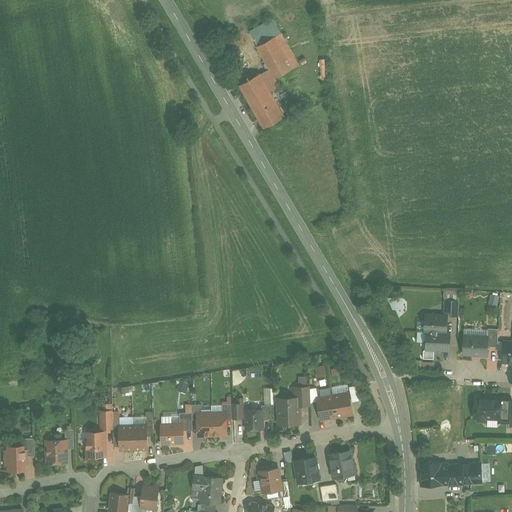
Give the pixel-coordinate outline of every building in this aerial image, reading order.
[(273,19),(250,32),(258,46),(281,33),(273,19)] [(258,46),(257,46),(269,69),(275,78),(299,65),(281,33),(258,46)] [(269,69),(261,74),(271,91),(277,88),(275,85),(278,83),(275,78),(269,69)] [(261,74),(260,73),(239,85),(264,128),(285,116),(271,91),(261,74)] [(498,304),(499,294),(492,293),(490,303),(498,304)] [(405,308),(405,296),(391,297),(392,309),(405,308)] [(460,300),(445,299),(444,313),(450,313),(450,316),(459,316),(460,300)] [(447,315),(426,314),(425,331),(450,333),(450,332),(447,332),(447,315)] [(498,329),(488,328),(487,337),(488,337),(488,346),(497,347),(498,329)] [(450,333),(425,331),(425,332),(427,332),(426,339),(424,342),(423,346),(426,349),(449,350),(450,333)] [(487,337),(464,336),(463,354),(487,355),(488,346),(488,337),(487,337)] [(511,341),(508,341),(507,350),(503,350),(503,362),(511,362),(511,341)] [(325,366),(314,368),(315,377),(326,375),(325,366)] [(189,384),(180,381),(177,390),(186,393),(189,384)] [(310,387),(290,387),(291,394),(295,394),(295,398),(298,398),(299,405),(311,405),(310,387)] [(349,393),(333,396),(337,416),(352,414),(349,393)] [(333,396),(317,398),(321,419),(337,416),(333,396)] [(243,398),(237,398),(237,403),(231,403),(232,418),(244,418),(243,398)] [(295,398),(278,398),(279,403),(277,405),(277,411),(279,413),(279,423),(299,423),(299,418),(300,417),(300,411),(299,409),(299,405),(298,398),(295,398)] [(498,398),(496,399),(475,398),(474,417),(478,421),(485,421),(489,418),(499,418),(499,422),(511,423),(511,403),(511,400),(510,398),(498,398)] [(231,403),(222,403),(222,412),(226,412),(226,418),(232,418),(231,403)] [(201,404),(192,404),(192,409),(192,412),(192,419),(198,419),(198,413),(201,413),(201,404)] [(271,419),(271,404),(261,405),(262,409),(262,420),(271,419)] [(262,409),(246,410),(246,429),(263,429),(262,420),(262,409)] [(113,410),(101,411),(101,429),(113,428),(113,424),(113,422),(113,410)] [(189,412),(179,412),(180,423),(183,423),(184,430),(193,430),(192,419),(192,412),(189,412)] [(201,413),(198,413),(198,419),(199,435),(213,435),(212,412),(201,413)] [(222,412),(212,412),(213,435),(227,434),(226,418),(226,412),(222,412)] [(180,423),(161,424),(162,443),(184,442),(184,430),(183,423),(180,423)] [(120,425),(119,425),(120,436),(120,449),(134,449),(133,425),(120,425)] [(146,425),(133,425),(134,449),(148,448),(148,436),(147,425),(146,425)] [(74,448),(74,429),(65,430),(65,440),(66,440),(66,449),(74,448)] [(105,432),(87,432),(87,439),(85,441),(85,445),(87,447),(87,456),(89,458),(97,457),(99,455),(106,455),(105,432)] [(34,438),(23,438),(23,446),(26,446),(26,456),(35,456),(34,438)] [(52,443),(49,446),(47,446),(46,448),(46,453),(48,455),(48,464),(57,464),(59,462),(67,462),(66,449),(66,440),(65,440),(52,440),(52,443)] [(23,446),(7,446),(7,452),(5,452),(5,463),(8,463),(8,470),(24,470),(24,462),(27,462),(26,456),(26,446),(23,446)] [(495,447),(486,447),(487,456),(496,455),(495,447)] [(350,449),(329,453),(334,477),(356,473),(354,463),(352,463),(350,449)] [(291,451),(284,452),(285,461),(293,460),(291,451)] [(315,456),(295,460),(299,483),(319,479),(315,456)] [(472,464),(447,465),(448,483),(481,482),(480,458),(471,458),(472,464)] [(447,465),(440,465),(440,462),(420,463),(422,485),(441,484),(448,483),(447,465)] [(278,468),(260,471),(263,492),(266,491),(267,500),(280,498),(278,489),(282,489),(280,479),(278,468)] [(222,478),(194,475),(193,488),(203,489),(201,502),(216,503),(220,503),(222,478)] [(288,478),(280,479),(282,489),(278,489),(280,498),(284,497),(291,496),(288,478)] [(336,483),(328,485),(331,500),(339,499),(336,483)] [(328,485),(320,486),(323,502),(331,500),(328,485)] [(159,488),(143,486),(142,497),(141,506),(146,507),(149,508),(150,506),(156,506),(159,488)] [(128,494),(112,493),(110,510),(115,511),(121,511),(122,511),(124,511),(126,511),(127,502),(128,494)] [(142,497),(134,496),(133,502),(132,511),(145,511),(146,507),(141,506),(142,497)] [(291,496),(284,497),(285,507),(292,506),(291,496)] [(250,511),(273,511),(275,505),(253,501),(250,511)] [(215,511),(216,503),(201,502),(201,511),(213,511),(215,511)]
